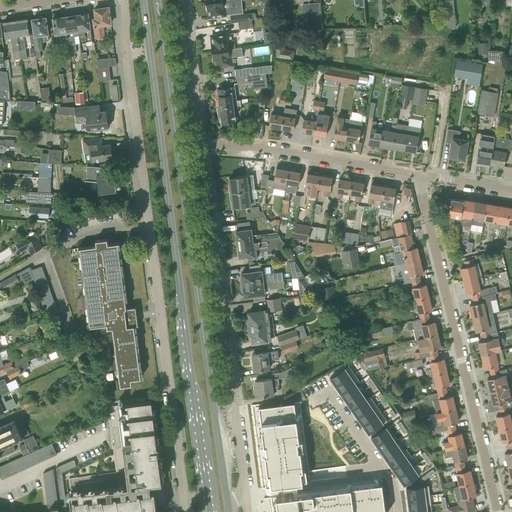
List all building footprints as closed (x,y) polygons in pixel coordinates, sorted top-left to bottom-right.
[(233,8),(233,1),(223,2),(222,0),(221,0),(206,2),(207,10),(208,10),(209,17),(231,14),(230,8),(233,8)] [(319,3),(301,5),(302,16),(306,16),(307,27),(311,27),(312,31),(321,30),(319,3)] [(111,24),(109,7),(94,9),(96,19),(93,19),(96,39),(105,38),(103,25),(111,24)] [(92,41),(89,23),(88,13),(76,15),(79,31),(78,31),(80,42),(80,43),(87,42),(92,41)] [(256,19),(255,13),(231,16),(231,22),(238,21),(238,22),(252,20),(256,19)] [(456,27),(455,13),(445,14),(446,28),(456,27)] [(80,42),(78,31),(79,31),(76,15),(65,16),(69,45),(70,52),(76,51),(75,43),(80,42)] [(69,45),(65,16),(53,18),(55,35),(60,34),(62,46),(64,59),(70,59),(69,52),(70,52),(69,45)] [(48,40),(48,34),(45,17),(32,19),(34,35),(33,35),(35,50),(36,58),(41,57),(40,49),(44,49),(42,40),(48,40)] [(29,35),(28,29),(27,19),(15,20),(19,50),(21,59),(27,58),(26,49),(24,36),(29,35)] [(19,50),(15,20),(3,22),(5,38),(11,38),(13,51),(14,60),(21,59),(19,50)] [(253,28),(252,20),(238,22),(239,29),(253,28)] [(271,32),(263,33),(265,43),(273,42),(271,32)] [(231,33),(222,35),(212,36),(212,38),(211,38),(211,39),(210,39),(212,50),(213,51),(235,48),(234,40),(232,40),(231,33)] [(293,51),(285,49),(284,42),(275,42),(276,56),(292,59),(293,51)] [(479,53),(483,52),(482,48),(487,47),(486,42),(478,43),(479,53)] [(236,56),(235,48),(213,51),(213,53),(212,53),(214,63),(214,64),(215,64),(216,66),(235,63),(234,56),(236,56)] [(504,51),(488,50),(488,60),(504,61),(504,51)] [(115,57),(105,59),(101,59),(97,59),(97,67),(109,66),(116,65),(115,57)] [(480,81),(482,65),(456,61),(454,70),(453,77),(480,81)] [(110,73),(109,66),(97,68),(98,74),(110,73)] [(339,82),(341,69),(325,66),(323,79),(339,82)] [(234,69),(235,77),(252,75),(253,75),(252,67),(234,69)] [(356,84),(358,72),(341,69),(339,82),(355,85),(356,84)] [(0,98),(3,99),(10,99),(9,81),(7,71),(0,70),(0,98)] [(366,85),(367,75),(368,74),(358,72),(356,84),(366,85)] [(66,97),(63,73),(59,74),(63,103),(75,101),(74,96),(66,97)] [(111,80),(110,73),(98,74),(99,81),(111,80)] [(266,73),(253,75),(252,75),(253,82),(254,89),(268,87),(266,73)] [(292,76),(291,84),(293,84),(301,86),(303,86),(304,78),(292,76)] [(412,100),(415,87),(403,85),(401,98),(408,99),(412,100)] [(51,100),(49,87),(41,88),(42,101),(51,100)] [(235,87),(227,88),(217,89),(218,96),(216,96),(217,107),(241,104),(240,99),(232,100),(232,96),(236,95),(235,87)] [(428,89),(415,87),(412,100),(413,100),(412,104),(425,106),(428,89)] [(488,91),(481,90),(478,113),(493,116),(498,93),(497,92),(498,89),(489,87),(488,91)] [(292,96),(281,94),(280,103),(291,105),(292,96)] [(329,115),(323,114),(325,102),(319,101),(317,110),(318,110),(316,121),(315,121),(313,134),(325,136),(329,115)] [(372,118),(375,103),(370,102),(367,116),(372,118)] [(99,104),(89,106),(75,107),(77,124),(88,122),(89,130),(108,128),(106,111),(92,112),(91,106),(99,105),(99,104)] [(235,119),(234,113),(233,109),(242,108),(241,104),(217,107),(219,117),(221,117),(222,124),(238,122),(237,119),(235,119)] [(261,125),(263,115),(263,112),(257,111),(255,124),(261,125)] [(281,128),(283,116),(271,114),(269,126),(281,128)] [(293,131),(295,121),(295,118),(283,116),(281,128),(293,131)] [(348,127),(349,121),(343,120),(343,118),(337,117),(333,137),(346,139),(348,127)] [(361,123),(356,122),(356,118),(349,117),(349,121),(348,127),(346,139),(358,142),(361,123)] [(396,124),(397,117),(393,117),(392,124),(391,129),(392,129),(392,132),(383,130),(380,145),(392,147),(396,124)] [(313,134),(315,121),(303,119),(301,132),(313,134)] [(380,145),(383,130),(373,129),(374,126),(375,127),(376,121),(372,121),(368,143),(380,145)] [(404,149),(408,126),(396,124),(392,147),(404,149)] [(421,128),(415,127),(408,126),(404,149),(416,151),(418,137),(419,137),(421,128)] [(449,157),(458,159),(457,160),(458,161),(458,160),(462,161),(463,161),(462,161),(463,160),(464,160),(468,140),(458,138),(459,131),(447,129),(445,142),(451,143),(449,157)] [(479,147),(476,162),(482,163),(482,165),(489,166),(489,164),(490,164),(492,149),(493,149),(495,136),(481,134),(479,147)] [(511,139),(495,136),(493,149),(492,149),(490,164),(503,167),(506,153),(509,153),(511,139)] [(110,144),(102,145),(102,146),(99,146),(98,138),(83,140),(85,163),(112,159),(110,144)] [(48,149),(48,153),(48,163),(61,164),(62,150),(48,149)] [(51,177),(52,163),(39,163),(39,177),(51,177)] [(117,183),(115,182),(114,174),(104,175),(104,167),(87,166),(86,181),(98,182),(99,192),(116,190),(115,183),(117,183)] [(503,177),(511,179),(511,167),(505,166),(503,177)] [(286,183),(288,170),(276,168),(274,180),(268,179),(267,188),(266,188),(265,192),(272,193),(273,188),(285,190),(286,183)] [(300,172),(288,170),(286,183),(298,185),(300,172)] [(317,188),(320,175),(313,174),(314,172),(308,171),(308,173),(307,173),(306,183),(304,192),(305,194),(316,196),(317,194),(317,188)] [(267,188),(268,179),(269,175),(262,174),(260,189),(266,188),(267,188)] [(332,178),(320,175),(317,188),(324,190),(323,195),(329,196),(332,178)] [(229,178),(231,193),(248,191),(247,182),(253,181),(252,176),(229,178)] [(50,193),(51,178),(39,178),(38,192),(50,193)] [(349,194),(351,181),(339,179),(336,198),(341,199),(342,193),(349,194)] [(364,183),(351,181),(349,194),(357,195),(356,201),(361,202),(364,183)] [(381,199),(383,186),(371,184),(367,203),(374,204),(375,198),(381,199)] [(396,188),(383,186),(381,199),(380,207),(392,209),(396,188)] [(26,191),(26,202),(51,203),(52,193),(26,191)] [(249,199),(248,191),(231,193),(233,207),(255,204),(255,199),(249,199)] [(304,205),(304,195),(294,194),(294,204),(304,205)] [(459,224),(463,201),(451,199),(448,199),(446,208),(449,209),(448,216),(449,216),(449,218),(450,223),(459,224)] [(471,224),(474,202),(463,200),(463,201),(459,224),(471,226),(471,224)] [(483,219),(486,204),(474,202),(471,224),(475,225),(482,226),(484,219),(483,219)] [(494,228),(497,206),(486,204),(483,219),(484,219),(490,220),(489,227),(494,228)] [(49,218),(49,207),(29,206),(28,217),(49,218)] [(506,223),(509,208),(497,206),(494,228),(498,229),(500,222),(506,223)] [(404,235),(412,233),(408,220),(401,222),(404,235)] [(296,223),(293,239),(308,241),(311,226),(296,223)] [(326,228),(311,226),(309,238),(324,241),(326,228)] [(380,230),(381,237),(395,234),(393,227),(380,230)] [(281,238),(277,232),(266,233),(252,235),(251,229),(236,231),(237,244),(267,240),(281,238)] [(357,245),(359,234),(345,231),(343,243),(357,245)] [(42,247),(37,235),(25,237),(17,241),(21,248),(27,245),(30,252),(42,247)] [(420,260),(416,247),(413,248),(412,242),(410,235),(397,238),(400,251),(392,252),(395,265),(399,264),(399,265),(400,265),(420,260)] [(287,249),(281,238),(267,240),(237,244),(239,257),(247,256),(248,259),(257,258),(257,252),(287,249)] [(136,308),(126,309),(125,300),(127,300),(126,295),(126,291),(124,291),(122,274),(124,273),(123,269),(123,264),(121,264),(118,248),(121,248),(119,243),(108,244),(107,239),(95,240),(96,246),(78,248),(78,253),(80,253),(82,267),(80,268),(81,273),(81,278),(84,278),(86,293),(83,294),(84,299),(84,305),(87,304),(89,321),(87,322),(88,327),(90,327),(105,325),(105,329),(112,328),(120,386),(132,385),(131,379),(141,378),(140,370),(142,370),(141,365),(140,364),(140,360),(138,359),(136,344),(138,344),(137,339),(137,338),(137,333),(135,333),(134,327),(138,326),(136,308)] [(309,241),(310,241),(316,257),(336,253),(334,244),(309,241)] [(356,248),(343,250),(346,268),(359,266),(356,248)] [(480,268),(479,268),(474,269),(472,259),(464,261),(465,267),(460,268),(464,281),(482,276),(480,268)] [(423,273),(420,260),(400,265),(404,283),(411,282),(420,280),(419,274),(423,273)] [(294,261),(288,261),(292,279),(298,278),(305,277),(300,270),(294,261)] [(44,272),(42,266),(31,270),(32,276),(44,272)] [(34,279),(32,276),(31,270),(29,267),(17,274),(24,285),(34,279)] [(240,278),(241,285),(283,280),(282,272),(262,275),(261,270),(241,273),(242,278),(240,278)] [(46,277),(44,272),(32,276),(34,279),(34,281),(46,277)] [(6,290),(19,282),(15,275),(2,282),(6,290)] [(479,290),(478,285),(483,283),(482,276),(464,281),(467,294),(471,293),(472,298),(495,293),(497,292),(496,286),(479,290)] [(48,282),(46,277),(34,281),(36,286),(48,282)] [(315,293),(305,277),(298,278),(299,295),(315,293)] [(284,287),(283,280),(241,285),(242,292),(244,291),(244,297),(264,294),(264,288),(269,287),(269,289),(284,287)] [(421,285),(420,280),(411,282),(415,300),(428,297),(425,284),(421,285)] [(49,288),(48,282),(36,286),(38,292),(49,288)] [(329,287),(320,289),(323,300),(331,298),(329,287)] [(51,293),(49,288),(38,292),(40,297),(51,293)] [(53,299),(51,293),(40,297),(42,303),(53,299)] [(496,299),(495,293),(472,298),(474,304),(469,305),(472,318),(485,315),(493,313),(490,300),(496,299)] [(282,310),(281,297),(268,299),(269,311),(282,310)] [(432,310),(428,297),(415,300),(419,319),(429,317),(427,311),(432,310)] [(55,305),(53,299),(42,303),(44,309),(55,305)] [(58,311),(55,305),(44,309),(47,315),(58,311)] [(272,314),(268,315),(267,310),(248,312),(249,319),(247,319),(248,328),(267,325),(273,324),(272,314)] [(490,333),(485,315),(472,318),(475,331),(480,330),(481,335),(490,333)] [(430,322),(429,317),(419,319),(407,322),(408,330),(413,329),(416,340),(417,339),(437,334),(434,321),(430,322)] [(275,340),(273,325),(273,324),(267,325),(248,328),(249,336),(251,336),(252,343),(275,340)] [(392,326),(381,328),(382,335),(393,332),(393,331),(392,326)] [(296,329),(277,336),(280,346),(296,340),(304,337),(301,329),(296,329)] [(496,332),(490,333),(481,335),(483,341),(478,342),(481,355),(501,350),(496,332)] [(440,347),(437,334),(417,339),(420,352),(413,353),(414,359),(428,356),(438,354),(436,348),(440,347)] [(92,350),(88,340),(95,338),(94,335),(87,337),(87,338),(72,344),(77,356),(92,350)] [(97,352),(107,351),(105,338),(96,339),(97,352)] [(299,348),(296,340),(280,346),(283,353),(299,348)] [(384,357),(382,348),(361,353),(363,362),(384,357)] [(3,365),(2,360),(8,358),(5,350),(0,351),(0,374),(7,371),(13,368),(11,362),(3,365)] [(504,362),(501,351),(501,350),(481,355),(484,368),(488,367),(490,372),(498,370),(497,364),(504,362)] [(278,351),(262,354),(252,355),(254,371),(270,369),(268,361),(279,360),(278,351)] [(431,366),(425,368),(427,376),(433,375),(446,371),(443,358),(439,359),(438,354),(428,356),(431,366)] [(16,367),(27,362),(30,360),(28,356),(13,362),(16,367)] [(422,359),(405,363),(407,369),(424,365),(422,359)] [(20,370),(29,365),(27,362),(16,367),(13,368),(7,371),(10,378),(21,373),(20,370)] [(298,369),(296,365),(281,372),(280,373),(280,378),(289,377),(294,375),(293,371),(298,369)] [(344,368),(330,378),(335,386),(350,376),(344,368)] [(506,368),(498,370),(490,372),(491,378),(487,379),(490,392),(509,387),(511,387),(506,368)] [(449,385),(446,371),(433,375),(437,392),(437,393),(446,391),(445,386),(449,385)] [(350,376),(335,386),(341,394),(356,384),(350,376)] [(279,387),(279,383),(278,378),(255,381),(257,396),(273,394),(272,394),(272,388),(279,387)] [(0,396),(2,396),(10,392),(4,379),(0,381),(0,396)] [(356,384),(341,394),(346,402),(361,392),(356,384)] [(511,398),(511,399),(509,387),(490,392),(493,405),(497,404),(499,409),(507,407),(511,406),(511,398)] [(398,401),(394,390),(389,392),(392,403),(398,401)] [(448,396),(446,391),(437,393),(437,392),(423,396),(424,402),(438,399),(442,412),(455,408),(452,395),(448,396)] [(361,392),(346,402),(352,410),(366,400),(361,392)] [(13,398),(5,402),(2,396),(0,396),(0,413),(3,412),(16,405),(13,398)] [(31,396),(19,402),(23,409),(25,408),(34,404),(31,396)] [(366,400),(352,410),(357,418),(372,408),(366,400)] [(164,497),(158,452),(161,452),(161,448),(160,444),(157,445),(151,401),(107,407),(116,472),(69,478),(73,511),(157,511),(155,498),(164,497)] [(258,404),(251,405),(262,488),(265,488),(266,498),(263,498),(264,499),(270,498),(272,511),(385,511),(381,478),(378,479),(378,480),(311,488),(309,470),(300,405),(301,404),(300,402),(256,407),(256,405),(258,405),(258,404)] [(37,409),(34,404),(25,408),(28,413),(37,409)] [(511,426),(507,407),(499,409),(500,415),(496,416),(499,429),(511,426)] [(372,408),(357,418),(363,426),(377,416),(372,408)] [(455,408),(442,412),(436,413),(438,421),(440,420),(441,424),(432,426),(433,433),(446,430),(455,428),(454,423),(458,422),(455,408)] [(377,416),(363,426),(369,434),(383,424),(377,416)] [(12,443),(23,438),(23,437),(30,434),(23,417),(15,421),(14,419),(0,426),(0,457),(15,450),(12,443)] [(511,445),(511,427),(511,426),(499,429),(502,442),(506,441),(507,446),(511,445)] [(385,427),(371,437),(376,445),(391,435),(385,427)] [(456,433),(455,428),(446,430),(449,441),(441,442),(443,450),(464,446),(461,432),(456,433)] [(24,440),(30,452),(39,447),(33,435),(24,440)] [(391,435),(376,445),(382,453),(397,443),(391,435)] [(25,443),(19,446),(23,455),(30,452),(25,443)] [(57,454),(52,443),(51,443),(46,445),(51,457),(57,454)] [(397,443),(382,453),(387,461),(402,451),(397,443)] [(51,457),(46,445),(42,447),(41,448),(46,459),(51,457)] [(467,459),(464,446),(443,450),(445,458),(452,457),(455,467),(464,465),(463,460),(467,459)] [(46,459),(41,448),(38,449),(35,450),(40,462),(46,459)] [(40,462),(35,450),(32,452),(30,453),(35,464),(40,462)] [(402,451),(387,461),(393,469),(407,459),(402,451)] [(35,464),(30,453),(27,454),(24,455),(29,467),(35,464)] [(29,467),(24,455),(21,457),(19,458),(24,469),(29,467)] [(24,469),(19,458),(15,459),(13,460),(18,472),(24,469)] [(407,459),(393,469),(398,477),(413,467),(407,459)] [(18,472),(13,460),(10,462),(8,463),(13,474),(18,472)] [(62,511),(67,511),(62,473),(77,466),(74,460),(56,467),(62,511)] [(13,474),(8,463),(5,464),(2,465),(7,477),(13,474)] [(465,470),(464,465),(455,467),(459,486),(473,483),(469,469),(465,470)] [(413,467),(398,477),(404,485),(419,475),(413,467)] [(53,508),(58,507),(53,469),(43,473),(48,509),(50,509),(53,508)] [(459,505),(447,508),(448,511),(469,511),(474,511),(472,502),(471,497),(476,496),(473,483),(459,486),(454,487),(457,500),(459,505)] [(424,486),(406,488),(407,498),(425,496),(424,486)] [(425,496),(407,498),(408,507),(426,505),(425,496)]
